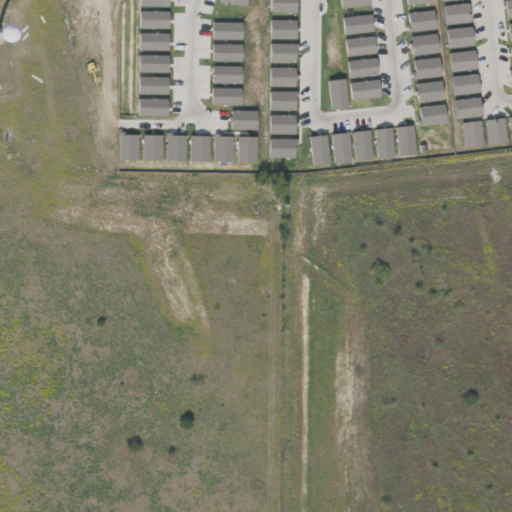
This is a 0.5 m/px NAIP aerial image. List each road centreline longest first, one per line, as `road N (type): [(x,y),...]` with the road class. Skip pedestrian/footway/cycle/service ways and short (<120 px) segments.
road 1 (residential): [(317,0),(315,121),(398,114),(387,0)]
road 2 (residential): [(197,0),(197,123)]
